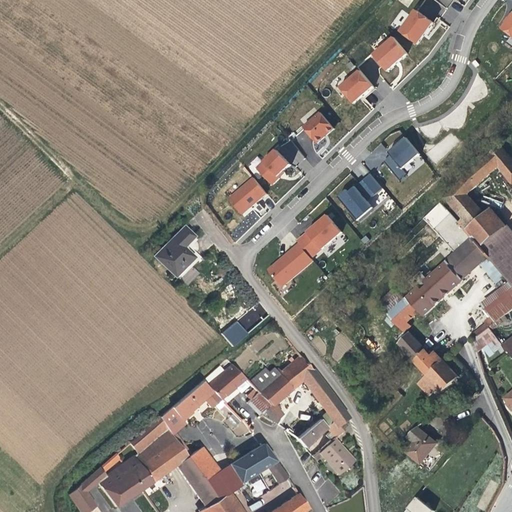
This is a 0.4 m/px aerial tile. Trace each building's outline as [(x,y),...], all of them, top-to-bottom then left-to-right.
[(422,44),(437,22),(420,10),(404,31),(422,44)] [(412,54),(398,37),(377,55),(391,71),(412,54)] [(377,87),(364,70),(344,87),(357,103),(367,96),(377,87)] [(368,98),(379,89),(377,87),(367,96),(368,98)] [(321,143),(338,128),(324,112),(307,127),(321,143)] [(408,169),(425,154),(410,138),(393,153),(395,155),(388,161),(404,180),(412,174),(408,169)] [(477,167),(441,203),(451,214),(468,196),(497,167),(511,185),(511,162),(501,145),(477,167)] [(287,171),(294,164),(279,149),(260,168),(277,185),(284,178),(282,176),(287,171)] [(370,203),(388,188),(375,173),(353,192),(351,190),(343,197),(352,208),(354,205),(366,219),(376,209),(370,203)] [(246,214),(271,193),(256,176),(231,197),(246,214)] [(451,214),(476,240),(493,223),(486,215),(468,196),(451,214)] [(493,223),(501,232),(507,226),(492,209),(486,215),(493,223)] [(255,224),(252,221),(258,215),(252,210),(230,235),(238,242),(255,224)] [(316,258),(346,232),(332,215),(301,241),(304,243),(316,258)] [(476,240),(483,247),(501,232),(493,223),(476,240)] [(483,247),(491,257),(511,282),(511,228),(509,225),(507,226),(501,232),(483,247)] [(164,263),(183,280),(193,269),(196,272),(203,263),(194,254),(194,251),(202,242),(193,233),(164,263)] [(406,302),(418,316),(422,312),(427,317),(466,280),(491,257),(483,247),(476,240),(417,293),(411,298),(406,302)] [(287,287),(318,260),(316,258),(304,243),(291,254),(296,259),(286,267),(282,262),(272,270),(287,287)] [(286,267),(296,259),(291,254),(282,262),(286,267)] [(193,269),(183,280),(185,282),(196,272),(193,269)] [(487,324),(489,328),(511,308),(511,287),(479,315),(487,324)] [(379,305),(391,316),(406,302),(395,290),(379,305)] [(409,323),(418,316),(406,302),(391,316),(408,333),(413,327),(409,323)] [(474,335),(477,338),(489,328),(487,324),(474,335)] [(228,338),(234,347),(248,335),(239,325),(226,336),(228,338)] [(477,338),(473,342),(477,353),(496,337),(489,328),(477,338)] [(431,379),(446,365),(437,356),(433,359),(410,337),(399,347),(431,379)] [(275,410),(266,417),(280,423),(283,419),(279,414),(283,410),(279,405),(307,381),(331,411),(340,422),(343,425),(351,418),(329,385),(305,358),(287,373),(285,371),(283,373),(280,370),(276,374),(271,368),(253,384),(259,391),(263,396),(275,410)] [(227,402),(231,406),(240,398),(235,393),(240,389),(250,380),(237,365),(213,387),(227,402)] [(460,381),(446,365),(431,379),(422,387),(432,398),(441,389),(446,394),(460,381)] [(163,421),(175,438),(190,425),(188,422),(197,415),(196,414),(209,401),(218,410),(227,402),(213,387),(207,382),(163,421)] [(235,393),(240,398),(244,394),(240,389),(235,393)] [(252,398),(255,402),(263,396),(259,391),(252,398)] [(252,405),(265,419),(266,417),(275,410),(263,396),(255,402),(252,405)] [(340,422),(331,411),(324,418),(333,429),(340,422)] [(331,431),(333,429),(324,418),(312,430),(301,441),(309,449),(331,431)] [(189,457),(175,438),(163,421),(135,446),(143,456),(128,467),(144,491),(145,492),(182,467),(210,508),(220,501),(189,457)] [(303,421),(291,433),(301,441),(312,430),(303,421)] [(348,431),(343,425),(340,422),(333,429),(331,431),(333,433),(329,438),(333,443),(338,439),(348,431)] [(410,452),(426,464),(440,445),(421,429),(410,438),(417,443),(410,452)] [(194,454),(179,435),(175,438),(189,457),(194,454)] [(358,459),(338,439),(333,443),(324,452),(343,474),(358,459)] [(236,491),(244,486),(246,489),(249,488),(246,483),(278,464),(266,447),(235,465),(223,473),(205,448),(189,457),(220,501),(232,494),(236,491)] [(99,478),(103,484),(128,467),(122,457),(99,478)] [(291,481),(278,464),(270,469),(283,487),(291,481)] [(128,467),(103,484),(121,508),(145,492),(144,491),(128,467)] [(79,495),(89,511),(94,511),(100,509),(90,494),(100,486),(96,480),(79,495)] [(310,511),(312,511),(302,497),(277,511),(244,511),(232,494),(220,501),(210,508),(202,511),(310,511)] [(89,511),(79,495),(75,498),(84,511),(89,511)] [(402,511),(433,511),(416,497),(402,511)]
